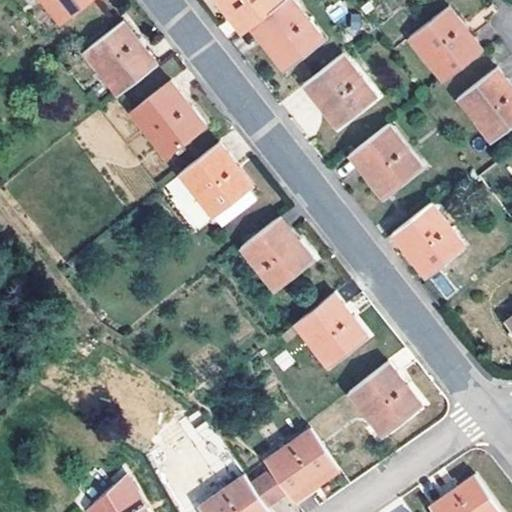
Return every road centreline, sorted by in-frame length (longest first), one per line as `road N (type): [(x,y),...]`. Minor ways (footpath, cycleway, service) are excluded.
road 1 (residential): [(165,0),(493,416)]
road 2 (residential): [(493,416),(468,424),(340,511)]
